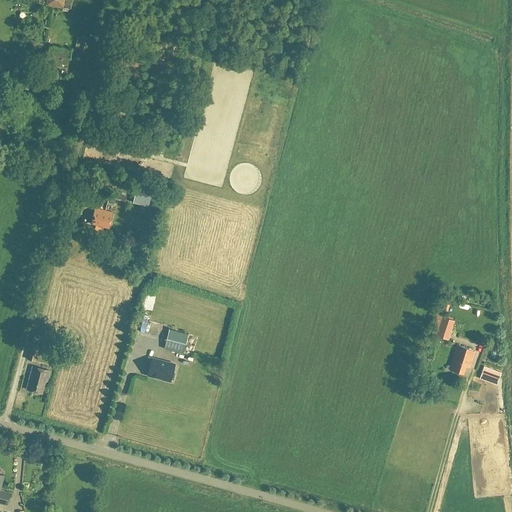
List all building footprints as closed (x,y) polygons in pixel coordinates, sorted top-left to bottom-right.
[(47,0),(46,5),(63,9),(64,0),(47,0)] [(104,43),(107,26),(100,25),(96,41),(104,43)] [(92,52),(93,50),(88,49),(90,39),(81,37),(80,43),(78,53),(86,54),(87,51),(92,52)] [(66,63),(69,50),(49,45),(45,63),(55,65),(56,61),(66,63)] [(31,90),(34,70),(14,66),(11,86),(31,90)] [(112,110),(108,127),(121,131),(126,114),(112,110)] [(103,180),(114,183),(117,172),(105,169),(103,180)] [(149,207),(153,190),(138,186),(133,203),(149,207)] [(126,196),(122,195),(110,192),(107,200),(120,204),(124,205),(126,196)] [(90,223),(108,227),(112,212),(94,208),(90,223)] [(147,309),(149,291),(142,290),(141,308),(147,309)] [(436,335),(449,340),(455,320),(442,316),(436,335)] [(198,337),(189,334),(169,329),(164,349),(184,354),(193,356),(198,337)] [(31,343),(27,357),(35,359),(39,345),(31,343)] [(464,366),(469,368),(474,348),(456,343),(448,369),(462,373),(464,366)] [(152,358),(148,375),(170,381),(171,379),(173,380),(175,373),(173,372),(175,364),(152,358)] [(44,381),(47,382),(50,369),(32,364),(27,381),(28,382),(26,389),(41,393),(44,381)] [(501,372),(484,366),(480,378),(497,384),(501,372)] [(0,474),(0,503),(7,505),(10,493),(0,491),(4,476),(0,474)]
